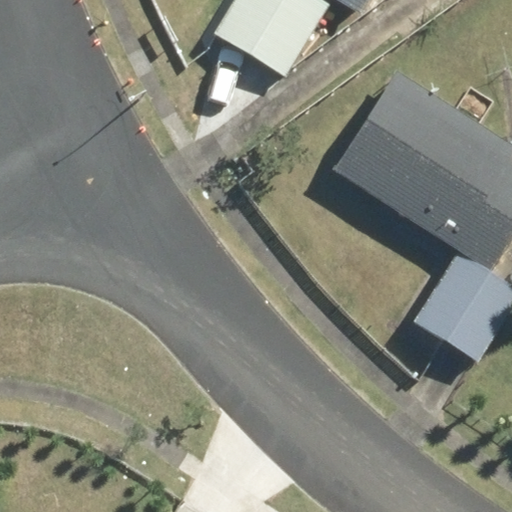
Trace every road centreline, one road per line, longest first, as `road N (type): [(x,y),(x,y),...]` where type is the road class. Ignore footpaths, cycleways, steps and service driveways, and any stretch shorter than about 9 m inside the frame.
road 1 (residential): [(41,142),(100,223),(232,340),(480,511)]
road 2 (residential): [(12,0),(41,142)]
